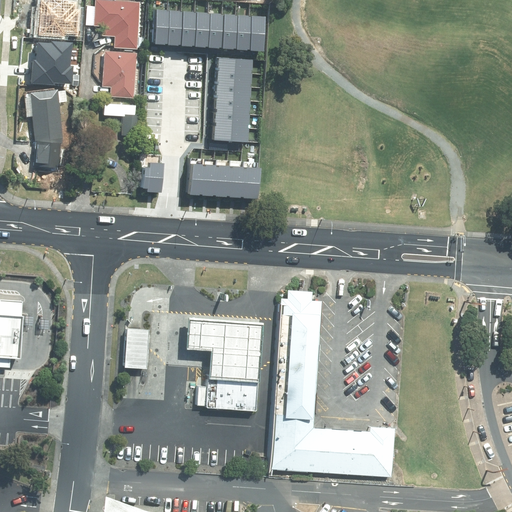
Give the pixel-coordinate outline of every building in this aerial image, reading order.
[(103,24),(102,33),(114,34),(113,45),(136,47),(138,0),(94,0),(93,23),(103,24)] [(167,7),(153,6),(151,41),(164,42),(167,7)] [(180,8),(167,7),(164,42),(178,43),(180,8)] [(194,9),(180,8),(178,43),(191,44),(194,9)] [(207,10),(194,9),(191,44),(205,44),(207,10)] [(220,11),(207,10),(205,44),(218,45),(220,11)] [(234,12),(220,11),(218,45),(232,46),(234,12)] [(247,12),(234,12),(232,46),(245,47),(247,12)] [(261,13),(247,12),(245,47),(259,48),(261,13)] [(104,49),(102,85),(110,85),(110,94),(133,96),(135,64),(138,64),(139,56),(135,56),(136,51),(104,49)] [(214,54),(213,68),(248,70),(248,56),(214,54)] [(213,68),(213,82),(247,84),(248,70),(213,68)] [(17,74),(6,74),(6,98),(16,98),(17,74)] [(213,82),(212,95),(246,97),(247,84),(213,82)] [(34,140),(33,164),(55,164),(57,138),(62,137),(57,85),(30,87),(31,96),(24,96),(25,114),(31,113),(34,140)] [(212,95),(211,109),(245,111),(246,97),(212,95)] [(136,133),(138,111),(135,111),(136,102),(103,100),(102,111),(119,112),(122,113),(121,125),(119,125),(118,130),(121,130),(121,132),(136,133)] [(211,109),(210,123),(244,125),(245,111),(211,109)] [(210,123),(209,136),(243,138),(244,125),(210,123)] [(142,190),(156,191),(158,160),(145,159),(144,165),(139,164),(137,186),(142,186),(142,190)] [(200,160),(186,159),(184,191),(197,192),(200,160)] [(213,161),(200,160),(197,192),(211,193),(213,161)] [(227,162),(213,161),(211,193),(225,194),(227,162)] [(241,163),(227,162),(225,194),(239,195),(241,163)] [(255,164),(241,163),(239,195),(252,196),(255,164)] [(282,297),(270,470),(275,470),(275,468),(392,476),(394,454),(399,454),(400,448),(394,448),(396,428),(372,426),(372,431),(313,427),(322,301),(313,300),(313,291),(289,289),(289,298),(282,297)] [(0,353),(5,354),(5,356),(14,357),(18,301),(0,299),(0,353)] [(187,348),(213,350),(212,354),(210,389),(202,388),(201,407),(209,407),(209,408),(257,412),(264,324),(225,321),(189,318),(187,348)] [(127,329),(125,368),(148,369),(150,330),(127,329)] [(94,511),(126,511),(95,502),(94,511)]
